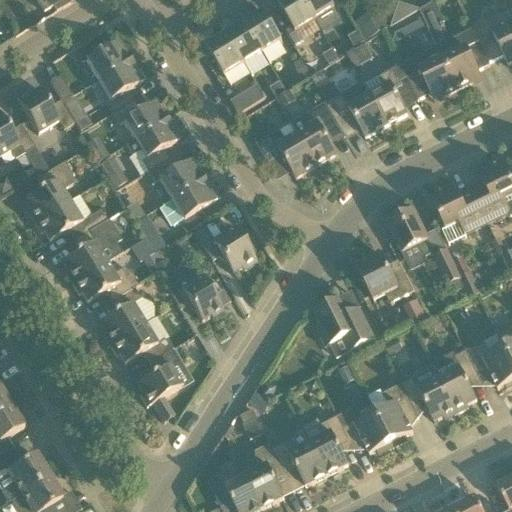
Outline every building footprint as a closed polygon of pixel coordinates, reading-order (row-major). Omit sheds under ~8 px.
[(9,0),(0,5),(0,13),(8,26),(20,19),(9,0)] [(39,0),(37,4),(44,15),(53,10),(56,15),(70,7),(67,1),(65,0),(39,0)] [(296,36),(315,24),(300,0),(289,0),(278,7),(296,36)] [(327,0),(300,0),(315,24),(335,12),(327,0)] [(437,4),(422,10),(437,47),(451,41),(437,4)] [(392,31),(395,29),(419,17),(419,14),(399,8),(392,31)] [(369,42),(385,31),(372,13),(356,24),(369,42)] [(265,15),(245,27),(263,56),(282,44),(265,15)] [(488,26),(473,33),(490,67),(504,60),(508,69),(511,66),(511,21),(509,15),(502,18),(498,17),(490,21),(488,26)] [(244,67),(263,56),(245,27),(226,39),(244,67)] [(358,33),(348,39),(355,49),(365,44),(358,33)] [(473,33),(450,44),(437,50),(458,93),(482,82),(478,75),(491,69),(490,67),(473,33)] [(224,79),(244,67),(226,39),(207,50),(224,79)] [(86,64),(98,84),(129,65),(117,45),(86,64)] [(366,48),(350,55),(355,68),(372,62),(366,48)] [(437,50),(401,68),(417,100),(419,104),(431,98),(435,105),(458,93),(437,50)] [(339,63),(333,52),(323,57),(330,69),(339,63)] [(129,65),(98,84),(110,105),(106,107),(112,118),(134,105),(127,95),(142,86),(129,65)] [(417,100),(401,68),(380,80),(363,88),(370,100),(387,131),(391,128),(395,129),(396,125),(408,119),(402,108),(417,100)] [(49,86),(60,104),(62,107),(73,100),(60,79),(49,86)] [(286,96),(280,85),(270,91),(277,102),(286,96)] [(231,104),(239,118),(264,102),(256,89),(231,104)] [(62,107),(60,104),(50,111),(39,93),(30,98),(28,95),(16,102),(38,138),(58,126),(63,134),(74,127),(62,107)] [(347,95),(326,107),(345,140),(360,132),(366,142),(377,136),(382,137),(383,133),(387,131),(370,100),(355,108),(347,95)] [(123,126),(135,144),(166,125),(154,105),(139,114),(134,105),(112,118),(119,128),(123,126)] [(291,127),(317,171),(337,158),(326,140),(340,132),(345,141),(345,140),(326,107),(291,127)] [(0,160),(19,149),(24,157),(35,151),(21,128),(11,135),(0,117),(0,160)] [(85,118),(74,124),(80,135),(91,128),(85,118)] [(148,176),(169,163),(163,153),(178,144),(166,125),(135,144),(126,150),(132,160),(141,154),(146,163),(141,165),(148,176)] [(296,183),(317,171),(291,127),(280,134),(257,148),(271,173),(285,164),(296,183)] [(96,140),(88,145),(99,163),(107,159),(96,140)] [(114,190),(127,184),(114,158),(101,164),(114,190)] [(175,173),(169,163),(148,176),(155,187),(159,184),(171,204),(202,184),(190,164),(175,173)] [(27,215),(34,227),(70,205),(63,194),(73,188),(72,179),(64,166),(36,183),(43,193),(24,205),(30,214),(27,215)] [(484,188),(472,194),(488,226),(510,215),(504,204),(511,199),(511,184),(503,166),(480,177),(484,188)] [(179,226),(186,238),(193,233),(202,227),(207,224),(201,214),(215,205),(202,184),(171,204),(172,205),(162,211),(173,229),(179,226)] [(466,237),(488,226),(472,194),(459,200),(454,190),(431,201),(446,232),(442,234),(450,248),(467,240),(466,237)] [(137,204),(126,211),(134,224),(144,217),(137,204)] [(82,225),(70,205),(34,227),(41,238),(44,236),(49,245),(68,234),(74,244),(111,222),(106,213),(102,215),(101,214),(82,225)] [(435,258),(426,240),(414,215),(389,227),(403,256),(412,275),(426,269),(426,262),(435,258)] [(166,249),(148,220),(135,228),(153,257),(166,249)] [(72,288),(107,266),(100,255),(123,241),(117,231),(111,222),(74,244),(80,255),(62,266),(67,275),(64,277),(72,288)] [(202,227),(193,233),(212,265),(222,259),(233,277),(243,272),(244,275),(256,267),(234,232),(221,240),(215,230),(209,228),(205,231),(202,227)] [(152,259),(166,281),(176,275),(162,252),(152,259)] [(447,290),(454,286),(461,282),(447,255),(447,254),(446,254),(433,262),(447,290)] [(511,254),(503,259),(511,279),(511,254)] [(399,265),(387,271),(381,258),(356,270),(374,305),(387,298),(392,307),(414,296),(399,265)] [(152,281),(158,277),(148,261),(142,264),(152,281)] [(114,277),(107,266),(72,288),(79,300),(81,298),(87,307),(105,296),(111,306),(134,292),(139,289),(131,275),(124,271),(114,277)] [(468,278),(461,282),(471,302),(481,297),(471,276),(468,278)] [(224,316),(203,280),(191,287),(184,280),(166,291),(180,314),(190,307),(201,325),(210,320),(212,323),(224,316)] [(471,302),(461,282),(454,286),(464,305),(471,302)] [(102,338),(109,350),(145,328),(132,308),(140,303),(134,292),(111,306),(117,316),(99,327),(105,336),(102,338)] [(407,307),(415,325),(427,320),(419,302),(407,307)] [(336,362),(350,355),(375,342),(362,317),(350,323),(340,304),(314,316),(322,331),(317,334),(326,351),(330,349),(336,362)] [(157,348),(145,328),(109,350),(116,361),(119,359),(124,368),(142,357),(149,368),(172,354),(165,343),(157,348)] [(511,331),(497,339),(504,352),(511,367),(511,331)] [(466,356),(478,380),(483,390),(494,385),(499,393),(505,390),(507,393),(511,390),(511,367),(504,352),(491,359),(484,346),(466,356)] [(178,365),(172,354),(149,368),(155,378),(137,389),(142,398),(140,400),(147,412),(182,390),(170,370),(178,365)] [(477,404),(473,395),(467,385),(478,380),(466,356),(455,361),(453,356),(442,362),(449,376),(438,381),(457,418),(469,412),(468,409),(477,404)] [(411,379),(412,383),(402,388),(414,413),(425,407),(434,426),(444,421),(445,424),(457,418),(438,381),(433,368),(411,379)] [(419,423),(414,413),(402,388),(383,398),(390,411),(376,417),(393,451),(408,444),(406,441),(413,437),(409,428),(419,423)] [(0,416),(11,409),(0,390),(0,416)] [(260,400),(254,396),(247,407),(257,413),(264,402),(261,400),(260,400)] [(11,409),(0,416),(0,445),(24,430),(11,409)] [(393,451),(376,417),(363,424),(356,411),(338,421),(345,435),(355,429),(370,459),(377,455),(379,458),(393,451)] [(245,429),(257,423),(253,414),(240,420),(245,429)] [(350,446),(345,435),(338,421),(321,430),(322,442),(311,448),(327,480),(349,470),(340,451),(350,446)] [(306,491),(327,480),(311,448),(309,449),(300,452),(291,445),(274,453),(286,478),(297,473),(306,491)] [(286,478),(274,453),(271,447),(256,455),(257,475),(247,480),(262,511),(265,511),(285,502),(275,484),(286,478)] [(0,492),(8,506),(10,505),(49,480),(36,458),(25,465),(15,451),(0,459),(0,492)] [(235,511),(262,511),(247,480),(236,486),(226,477),(208,486),(221,511),(232,505),(235,511)] [(62,501),(49,480),(10,505),(14,511),(52,511),(50,509),(62,501)] [(511,511),(511,482),(497,490),(508,511),(511,511)] [(481,511),(476,501),(454,511),(481,511)]
